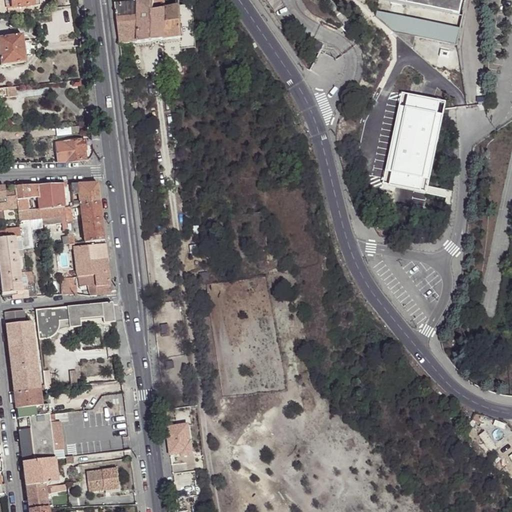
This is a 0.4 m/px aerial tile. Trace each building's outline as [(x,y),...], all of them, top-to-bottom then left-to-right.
[(11,0),(12,8),(34,5),(32,0),(11,0)] [(180,39),(177,7),(163,8),(163,0),(149,0),(150,2),(142,3),(138,3),(114,6),(118,46),(134,44),(167,41),(180,39)] [(282,5),(278,0),(267,0),(275,10),(282,5)] [(380,0),(458,17),(461,0),(380,0)] [(194,48),(193,34),(191,8),(177,7),(180,39),(180,50),(194,48)] [(461,28),(377,10),(375,17),(393,32),(457,45),(461,28)] [(0,58),(0,61),(1,65),(25,63),(25,57),(23,41),(23,35),(0,37),(0,58)] [(167,41),(169,75),(182,73),(180,50),(180,39),(167,41)] [(311,49),(319,53),(324,44),(316,39),(311,49)] [(23,41),(25,57),(32,56),(30,41),(23,41)] [(15,87),(6,88),(7,97),(16,97),(15,87)] [(402,92),(384,183),(408,188),(428,192),(446,101),(428,97),(402,92)] [(65,163),(85,160),(84,150),(86,150),(85,141),(63,143),(65,163)] [(55,144),(57,163),(65,163),(63,143),(55,144)] [(97,183),(77,184),(80,205),(99,203),(99,199),(97,183)] [(77,184),(70,184),(73,206),(80,205),(77,184)] [(61,185),(36,186),(37,198),(39,210),(63,207),(62,195),(61,185)] [(23,186),(14,187),(14,188),(15,197),(15,201),(25,199),(29,199),(27,186),(23,186)] [(36,186),(27,186),(29,199),(37,198),(36,186)] [(14,188),(4,189),(4,191),(4,198),(15,197),(14,188)] [(4,198),(0,198),(0,210),(3,211),(12,209),(16,209),(15,201),(15,197),(4,198)] [(25,199),(15,201),(16,209),(16,212),(17,212),(27,211),(25,199)] [(99,203),(80,205),(84,242),(104,240),(99,203)] [(63,207),(39,210),(40,219),(41,219),(42,226),(60,224),(61,232),(66,232),(64,207),(63,207)] [(71,223),(69,207),(64,207),(66,232),(66,237),(67,244),(69,244),(73,244),(73,243),(71,223)] [(30,211),(27,211),(17,212),(18,221),(29,220),(40,219),(39,210),(30,211)] [(40,219),(29,220),(31,231),(42,230),(42,226),(41,219),(40,219)] [(29,220),(18,221),(19,229),(19,230),(20,238),(20,241),(21,247),(21,249),(33,248),(31,231),(29,220)] [(0,231),(0,239),(15,238),(20,238),(19,230),(19,229),(0,231)] [(15,238),(0,239),(0,280),(2,294),(11,293),(21,292),(19,276),(19,273),(17,251),(16,248),(15,238)] [(110,286),(104,244),(73,247),(77,277),(88,276),(93,276),(94,284),(94,287),(96,287),(110,286)] [(88,276),(77,277),(78,286),(89,285),(88,276)] [(69,295),(76,295),(74,285),(73,278),(60,279),(61,295),(69,294),(69,295)] [(27,298),(35,298),(34,284),(33,284),(26,285),(27,292),(27,298)] [(110,293),(110,286),(96,287),(96,294),(110,293)] [(103,324),(114,323),(112,303),(100,304),(102,318),(103,324)] [(67,308),(68,321),(69,329),(80,327),(80,320),(102,318),(100,304),(67,308)] [(68,321),(67,308),(50,309),(35,310),(36,312),(37,323),(38,331),(38,336),(39,340),(44,339),(47,339),(51,338),(53,335),(55,334),(56,333),(56,332),(58,330),(58,328),(59,326),(59,322),(68,321)] [(4,313),(5,325),(25,323),(24,312),(24,311),(4,313)] [(103,324),(102,318),(80,320),(80,327),(103,325),(103,324)] [(68,321),(59,322),(59,326),(58,328),(58,330),(56,332),(60,330),(62,329),(63,329),(69,329),(68,321)] [(5,325),(8,347),(33,344),(31,323),(25,323),(5,325)] [(8,347),(12,375),(37,372),(33,344),(8,347)] [(49,371),(43,371),(45,385),(45,390),(47,390),(51,389),(49,371)] [(12,375),(14,393),(39,390),(37,372),(12,375)] [(39,390),(14,393),(15,409),(28,408),(41,406),(41,399),(39,390)] [(41,406),(28,408),(29,417),(31,430),(34,462),(54,459),(49,415),(48,406),(41,406)] [(167,428),(170,455),(182,453),(182,456),(189,455),(192,452),(191,443),(189,443),(187,425),(179,427),(175,427),(167,428)] [(31,430),(19,431),(22,463),(34,462),(31,430)] [(22,463),(25,486),(44,484),(44,485),(48,484),(57,483),(55,464),(54,459),(34,462),(22,463)] [(104,486),(119,485),(117,469),(86,472),(89,491),(105,490),(104,486)] [(198,471),(189,472),(190,480),(199,479),(198,471)] [(28,511),(47,508),(47,507),(46,494),(45,488),(44,486),(44,485),(44,484),(25,486),(28,511)] [(46,494),(50,494),(58,493),(57,486),(48,486),(44,486),(45,488),(46,494)]
